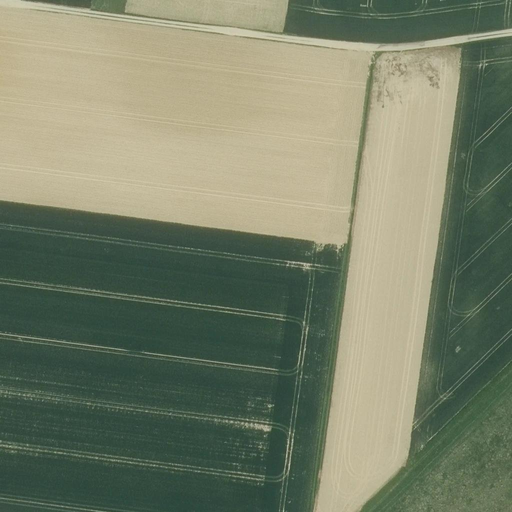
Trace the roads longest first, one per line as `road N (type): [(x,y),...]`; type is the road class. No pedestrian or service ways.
road 1 (track): [(511,40),(373,52),(0,2)]
road 2 (track): [(373,52),(309,511)]
